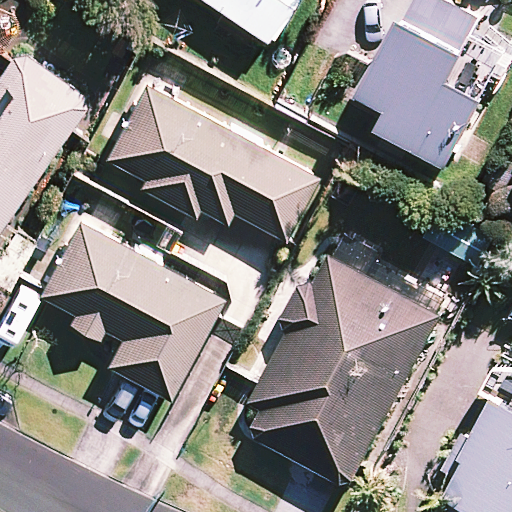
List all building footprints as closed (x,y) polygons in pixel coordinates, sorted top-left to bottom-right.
[(288,0),(221,0),(268,31),(288,0)] [(492,17),(462,0),(416,0),(369,83),(395,98),(384,118),(450,155),(489,87),(461,71),(492,17)] [(89,93),(20,47),(0,76),(0,274),(6,278),(33,237),(5,218),(89,93)] [(321,172),(148,80),(110,153),(145,172),(141,180),(219,221),(229,202),(288,233),(321,172)] [(470,242),(460,268),(483,278),(493,251),(508,257),(511,248),(511,221),(462,201),(449,233),(470,242)] [(69,314),(104,332),(107,325),(123,334),(120,340),(110,359),(175,392),(226,292),(81,217),(45,289),(74,304),(69,314)] [(293,330),(258,396),(265,399),(250,427),(354,482),(445,310),(334,251),(321,276),(308,269),(280,323),(293,330)] [(488,383),(500,389),(473,444),(461,438),(448,463),(460,469),(439,510),(442,511),(511,511),(511,342),(510,341),(488,383)]
